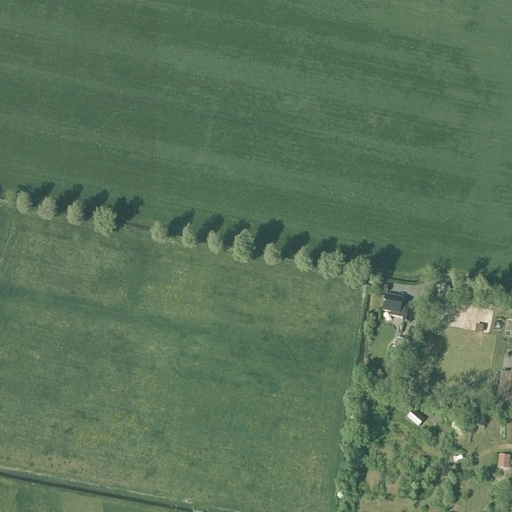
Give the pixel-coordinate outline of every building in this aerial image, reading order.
[(405,308),(401,307),(403,299),(386,296),(383,311),(390,313),(389,317),(403,319),(402,322),(409,324),(412,309),(405,307),(405,308)] [(402,356),(406,342),(397,339),(394,348),(392,347),(390,358),(400,361),(402,356)] [(511,404),(511,374),(501,373),(496,402),(511,404)] [(379,387),(379,388),(389,389),(391,378),(380,377),(379,387)] [(508,457),(499,456),(498,465),(507,466),(508,457)]
